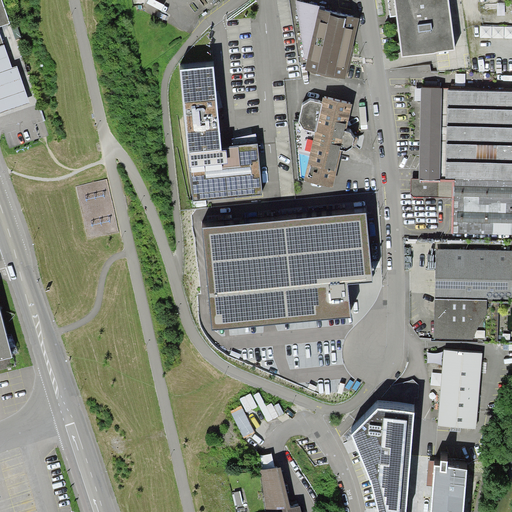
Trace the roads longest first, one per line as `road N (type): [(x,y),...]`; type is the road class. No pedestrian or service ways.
road 1 (motorway): [(48,0),(164,511)]
road 2 (motorway): [(186,511),(71,0)]
road 3 (residential): [(329,439),(394,366),(393,185),(363,0)]
road 4 (primary): [(105,511),(19,263)]
road 5 (unknown): [(237,358),(234,284),(259,271),(285,279),(353,328),(395,341)]
road 6 (unknown): [(397,275),(427,415),(436,424),(467,418),(492,367)]
road 7 (residential): [(329,439),(306,429),(284,434),(278,452),(310,511)]
